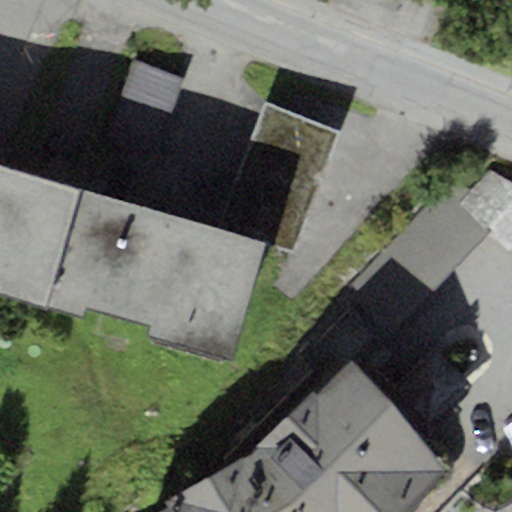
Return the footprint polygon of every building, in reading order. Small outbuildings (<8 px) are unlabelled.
[(152,158),(182,80),(135,62),(105,140),(152,158)] [(266,101),(216,229),(263,242),(289,252),(339,131),(266,101)] [(0,291),(46,305),(80,190),(0,166),(0,291)] [(461,200),(509,250),(511,247),(511,182),(496,166),(461,200)] [(380,344),(489,232),(443,188),(335,301),(380,344)] [(216,229),(80,190),(46,305),(84,317),(86,308),(149,326),(147,334),(230,358),(263,242),(216,229)] [(412,511),(449,473),(350,362),(319,393),(312,386),(255,447),(162,499),(167,506),(155,511),(412,511)]
